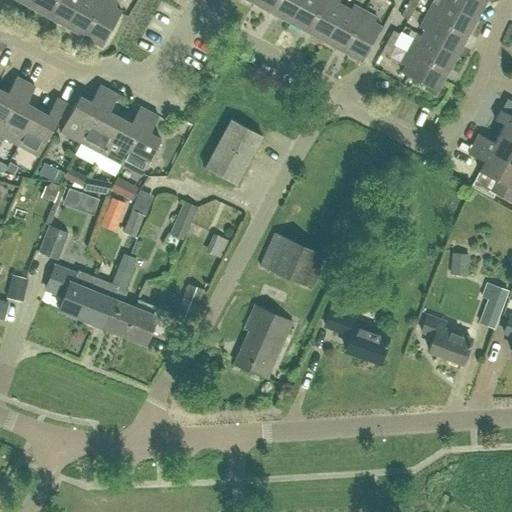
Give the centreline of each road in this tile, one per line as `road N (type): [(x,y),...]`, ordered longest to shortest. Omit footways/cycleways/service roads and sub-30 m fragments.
road 1 (residential): [(142,441),(156,394),(207,318),(332,87)]
road 2 (unclassified): [(236,435),(511,418)]
road 3 (residential): [(195,13),(152,82),(88,70),(0,33)]
road 4 (residential): [(332,87),(349,107),(428,145),(460,125),(483,73)]
road 5 (residential): [(332,87),(195,13)]
